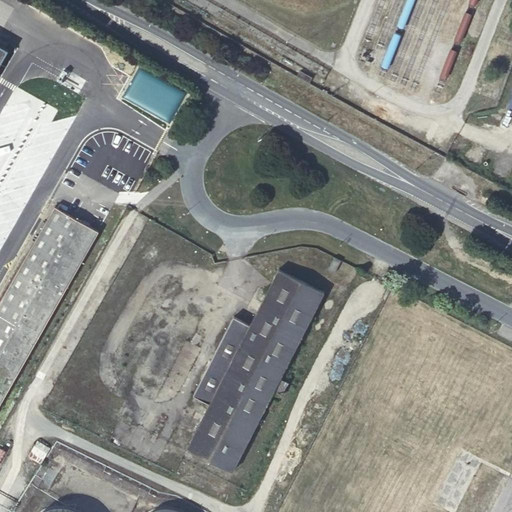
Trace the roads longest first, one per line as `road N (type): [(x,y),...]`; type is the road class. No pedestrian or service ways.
road 1 (unclassified): [(230,85),(194,175),(197,199),(216,218),(335,224),(511,316)]
road 2 (secondary): [(511,233),(230,85)]
road 3 (unknown): [(0,3),(77,51),(138,131),(197,161)]
road 4 (secondary): [(230,85),(82,0)]
